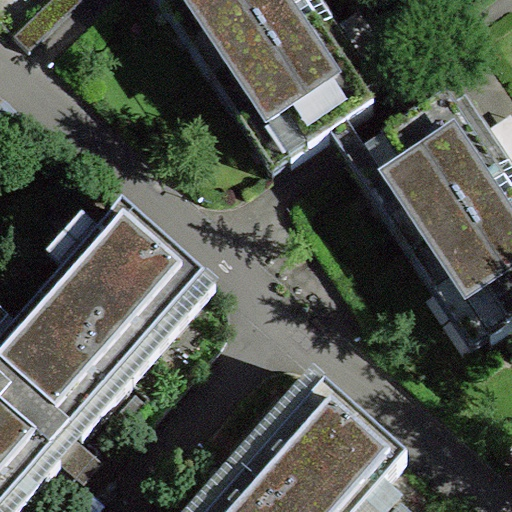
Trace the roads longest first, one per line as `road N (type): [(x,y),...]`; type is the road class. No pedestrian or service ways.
road 1 (residential): [(290,315),(0,33)]
road 2 (residential): [(511,502),(290,315)]
road 3 (residential): [(290,315),(114,511)]
